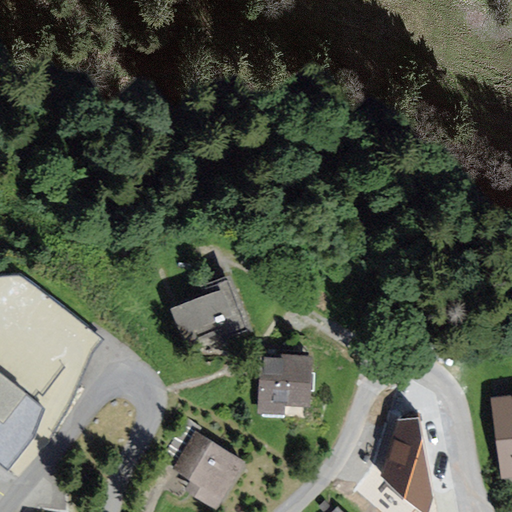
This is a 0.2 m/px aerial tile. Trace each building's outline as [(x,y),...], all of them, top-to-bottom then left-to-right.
[(279,336),(258,276),(219,290),(223,300),(190,312),(202,346),(243,332),(248,346),(279,336)] [(335,360),(274,358),(272,418),(313,420),(314,409),(333,410),(335,360)] [(0,411),(16,425),(41,396),(0,361),(0,411)] [(511,400),(500,402),(506,474),(511,473),(511,400)] [(232,511),(261,463),(206,431),(183,471),(214,489),(207,501),(225,511),(232,511)]
